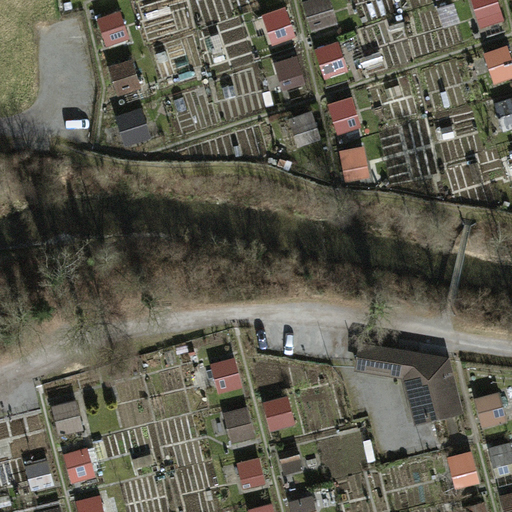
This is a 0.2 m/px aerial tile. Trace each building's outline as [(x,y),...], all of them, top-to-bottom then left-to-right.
[(311,32),(339,24),(331,0),(309,0),(303,2),(311,32)] [(469,0),(470,0),(481,29),(506,19),(498,0),(469,0)] [(261,15),(271,47),(299,39),(288,6),(261,15)] [(106,49),(132,40),(122,10),(96,19),(106,49)] [(315,48),(323,80),(350,74),(342,41),(315,48)] [(494,86),(511,79),(511,53),(509,45),(483,55),(494,86)] [(281,90),(305,85),(300,57),(275,62),(281,90)] [(108,67),(118,96),(142,88),(132,59),(108,67)] [(336,132),(361,125),(353,96),(327,103),(336,132)] [(511,98),(498,102),(505,129),(511,127),(511,98)] [(123,146),(150,140),(144,111),(117,117),(123,146)] [(302,143),(319,139),(312,113),(295,118),(302,143)] [(342,148),(343,182),(370,181),(368,147),(342,148)] [(406,353),(361,346),(357,367),(403,375),(406,353)] [(447,360),(413,354),(411,366),(425,420),(460,411),(447,360)] [(236,358),(210,364),(218,395),(244,388),(236,358)] [(483,430),(507,423),(499,393),(475,399),(483,430)] [(263,403),(271,434),(298,428),(291,397),(263,403)] [(52,408),(61,438),(85,431),(77,401),(52,408)] [(223,414),(233,446),(258,439),(249,406),(223,414)] [(511,442),(489,448),(496,478),(511,473),(511,442)] [(298,447),(279,452),(285,475),(304,469),(298,447)] [(64,453),(71,484),(97,478),(90,448),(64,453)] [(472,450),(447,457),(457,491),(481,484),(472,450)] [(244,490),(268,484),(260,457),(237,463),(244,490)] [(26,463),(33,491),(55,486),(48,458),(26,463)] [(511,492),(501,494),(504,511),(511,510),(511,492)] [(105,511),(102,494),(76,501),(78,511),(105,511)] [(292,511),(316,511),(314,497),(290,502),(292,511)] [(475,505),(476,511),(487,511),(485,502),(475,505)] [(248,511),(275,511),(272,503),(248,510),(248,511)]
